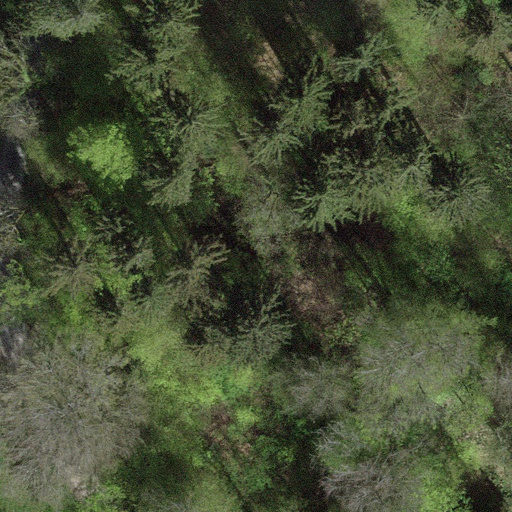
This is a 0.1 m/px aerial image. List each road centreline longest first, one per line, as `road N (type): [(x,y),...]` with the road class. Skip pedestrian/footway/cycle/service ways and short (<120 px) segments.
road 1 (residential): [(42,0),(0,268)]
road 2 (track): [(114,511),(45,411),(0,292)]
